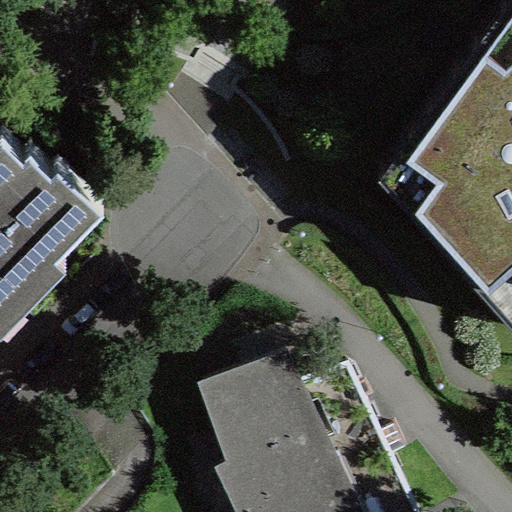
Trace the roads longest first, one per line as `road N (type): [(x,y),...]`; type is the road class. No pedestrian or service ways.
road 1 (residential): [(0,403),(207,183)]
road 2 (residential): [(0,30),(56,45),(78,84),(151,113),(207,183)]
